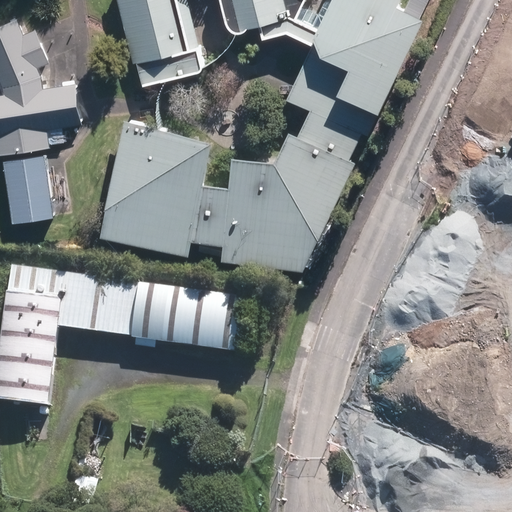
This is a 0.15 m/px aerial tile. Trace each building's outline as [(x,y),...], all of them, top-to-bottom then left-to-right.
[(419,0),(338,0),(298,90),(322,101),(311,125),(303,121),(288,151),(247,147),(244,179),(217,175),(228,131),(135,113),(110,232),(197,251),(200,235),(230,239),(228,255),(316,266),(367,156),(359,153),(371,127),(376,129),(389,101),(392,103),(429,23),(426,22),(434,6),(427,3),(419,0)] [(126,0),(149,79),(216,61),(210,38),(203,40),(191,0),(126,0)] [(243,0),(250,23),(270,18),(274,31),(302,24),(295,0),(243,0)] [(0,131),(4,132),(4,150),(57,143),(53,123),(83,118),(76,79),(50,82),(45,62),(57,56),(41,24),(29,26),(24,13),(0,23),(0,67),(8,89),(0,91),(0,131)] [(61,213),(53,148),(11,152),(18,219),(61,213)] [(511,511),(511,443),(511,444),(503,374),(511,379),(511,207),(432,325),(458,343),(471,460),(511,486),(511,511)] [(92,213),(72,214),(75,246),(95,244),(92,213)] [(251,289),(17,262),(1,396),(54,402),(63,325),(244,346),(251,289)] [(120,414),(97,409),(80,491),(103,496),(120,414)]
